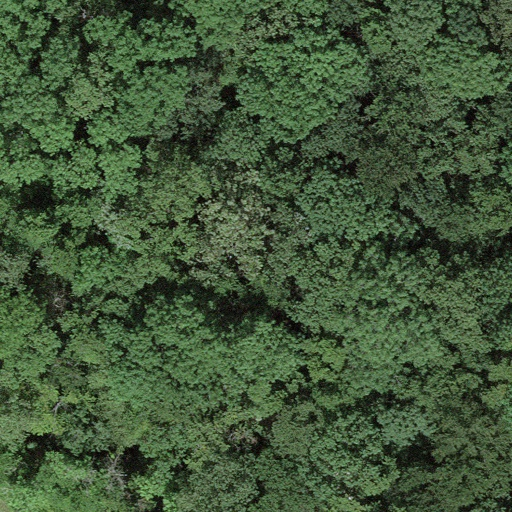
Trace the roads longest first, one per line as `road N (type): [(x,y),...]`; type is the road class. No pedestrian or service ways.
road 1 (track): [(0,214),(136,297),(367,511)]
road 2 (track): [(190,125),(171,213),(136,297)]
road 3 (track): [(258,0),(190,125)]
